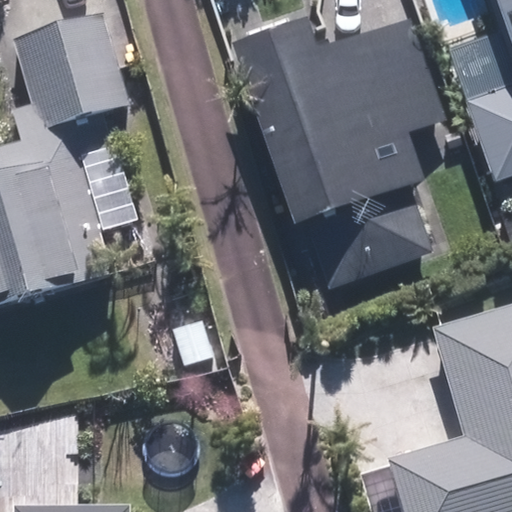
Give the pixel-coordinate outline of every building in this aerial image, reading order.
[(511,0),(494,0),(505,32),(455,48),(500,183),(511,179),(511,0)] [(21,139),(0,144),(0,311),(124,275),(80,124),(133,108),(105,11),(11,38),(29,100),(11,105),(21,139)] [(319,17),(244,42),(330,292),(441,254),(418,186),(435,181),(418,131),(448,121),(413,18),(330,47),(319,17)] [(392,459),(408,511),(511,511),(511,303),(437,326),(469,436),(392,459)] [(215,320),(172,331),(183,373),(225,362),(215,320)] [(136,511),(136,504),(21,503),(20,511),(136,511)]
